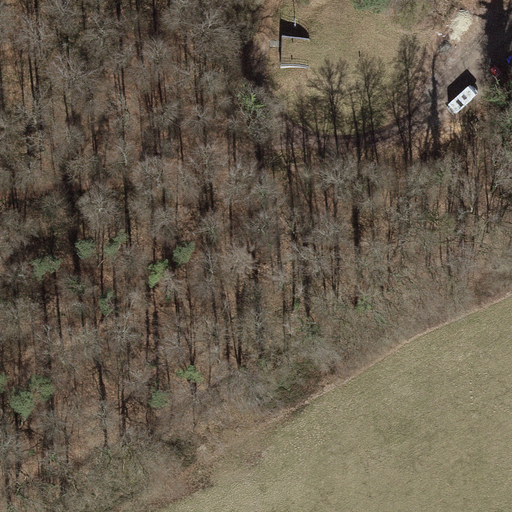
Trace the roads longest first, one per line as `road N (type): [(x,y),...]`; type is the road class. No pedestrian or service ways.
road 1 (track): [(321,144),(402,124),(511,48)]
road 2 (track): [(265,0),(259,50),(275,108),(321,144)]
